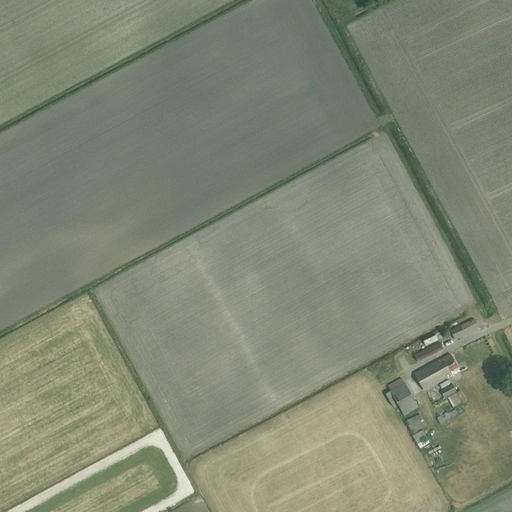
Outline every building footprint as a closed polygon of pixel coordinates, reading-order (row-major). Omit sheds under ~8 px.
[(450,331),(455,341),(479,329),(474,319),(450,331)] [(428,344),(440,338),(438,334),(426,340),(428,344)] [(417,362),(444,350),(440,343),(414,356),(417,362)] [(448,379),(460,372),(451,355),(415,375),(423,391),(447,378),(448,379)] [(387,386),(390,392),(386,395),(394,408),(398,406),(404,416),(419,408),(402,378),(387,386)] [(457,393),(453,385),(440,391),(444,399),(457,393)] [(419,441),(422,448),(432,445),(425,427),(427,426),(423,416),(410,421),(418,441),(419,441)]
